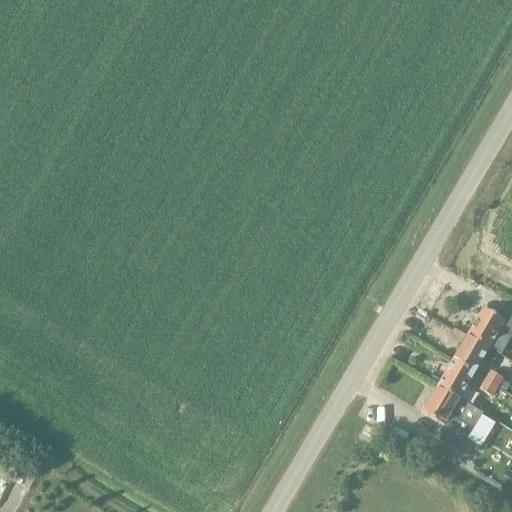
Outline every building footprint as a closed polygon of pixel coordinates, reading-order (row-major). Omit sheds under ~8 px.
[(488,349),(500,356),(510,338),(511,339),(511,313),(509,311),(503,322),(482,309),(467,336),(488,349)] [(473,374),(488,349),(467,336),(451,362),(473,374)] [(458,400),(473,374),(451,362),(436,387),(458,400)] [(483,381),(497,389),(502,379),(489,371),(483,381)] [(492,398),(497,389),(483,381),(478,390),(492,398)] [(436,387),(421,414),(442,426),(434,439),(458,453),(481,414),(458,400),(436,387)] [(404,462),(407,457),(400,453),(397,458),(404,462)]
